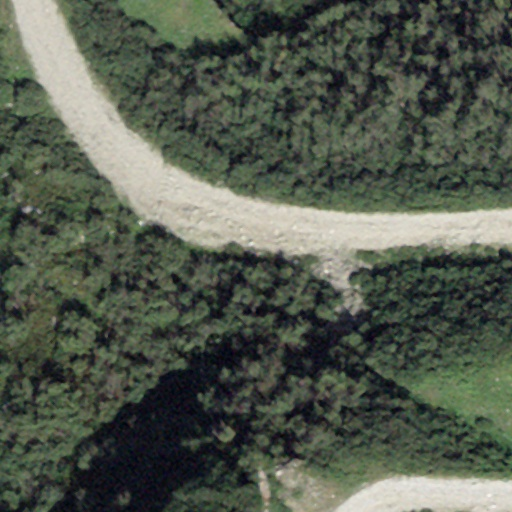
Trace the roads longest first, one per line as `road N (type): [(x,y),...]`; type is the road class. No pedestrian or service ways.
road 1 (track): [(32,0),(51,62),(88,128),(127,172),(182,206),(269,229),(511,219)]
road 2 (track): [(511,490),(401,495),(363,511)]
